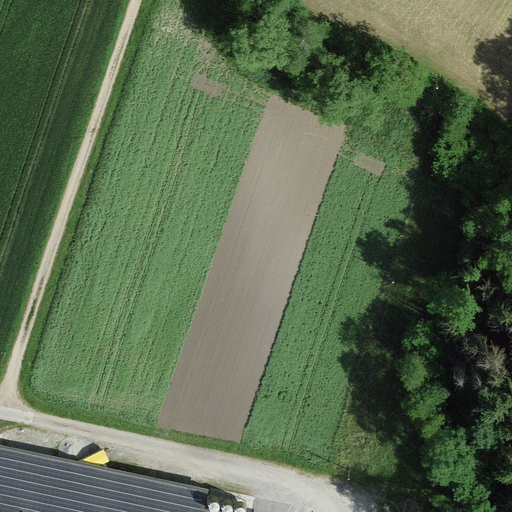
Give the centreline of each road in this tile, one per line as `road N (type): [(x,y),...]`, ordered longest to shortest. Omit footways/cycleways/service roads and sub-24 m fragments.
road 1 (track): [(0,409),(137,0)]
road 2 (track): [(364,511),(335,483),(0,411)]
